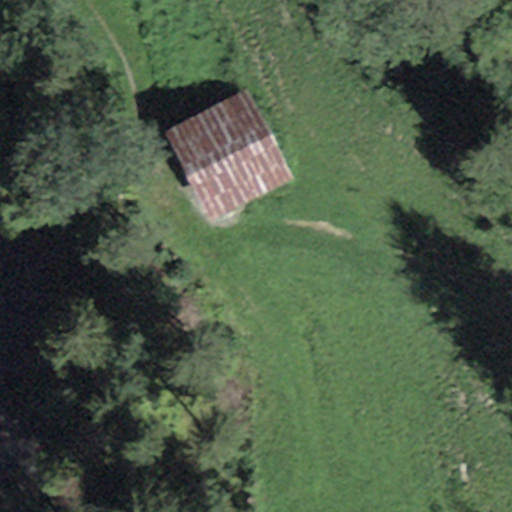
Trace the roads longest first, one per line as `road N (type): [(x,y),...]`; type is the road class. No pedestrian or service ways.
road 1 (track): [(312,511),(292,366),(258,295),(78,0)]
road 2 (track): [(511,336),(327,242),(279,237),(231,251)]
